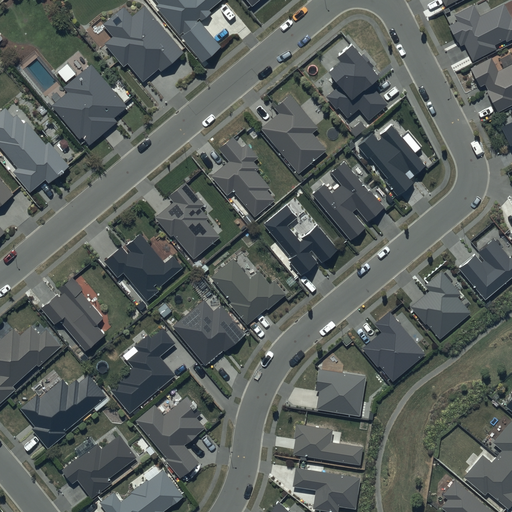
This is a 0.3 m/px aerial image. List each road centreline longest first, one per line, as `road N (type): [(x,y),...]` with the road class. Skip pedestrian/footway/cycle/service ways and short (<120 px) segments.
road 1 (residential): [(381,0),(399,17),(473,178),(451,212),(293,340),(269,371),(224,511)]
road 2 (residential): [(0,278),(336,0)]
